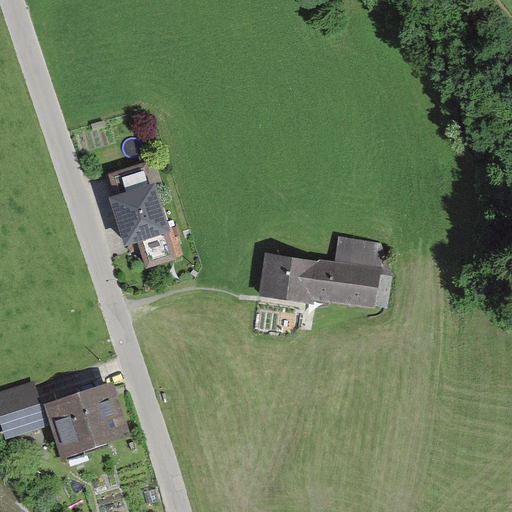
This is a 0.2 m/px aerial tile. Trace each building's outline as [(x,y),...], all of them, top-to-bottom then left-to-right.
[(141,165),(108,176),(115,199),(110,201),(123,243),(136,239),(139,249),(144,266),(171,258),(171,257),(177,255),(172,238),(170,238),(167,228),(162,229),(149,189),(141,165)] [(301,295),(326,299),(331,265),(267,255),(260,295),(300,301),(301,295)] [(331,265),(326,299),(370,306),(382,308),(387,274),(377,273),(378,263),(342,257),(340,266),(331,265)] [(0,394),(0,425),(4,437),(42,424),(28,385),(0,394)] [(46,407),(63,460),(84,453),(82,446),(121,433),(106,388),(46,407)]
